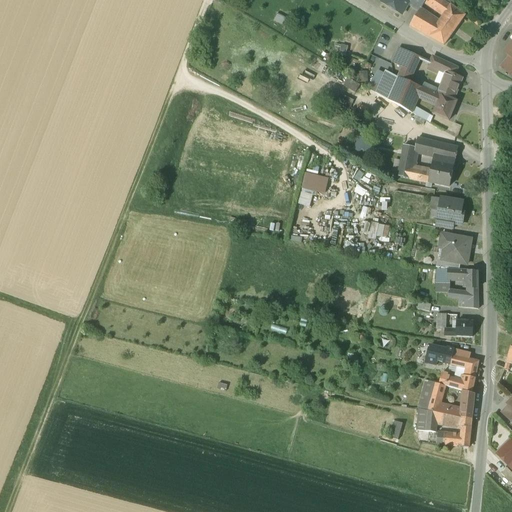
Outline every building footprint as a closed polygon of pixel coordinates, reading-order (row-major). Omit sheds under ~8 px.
[(383,0),(382,3),(388,7),(392,6),(394,8),(395,11),(402,15),(408,5),(409,6),(412,0),(383,0)] [(426,0),(412,0),(409,6),(419,11),(421,8),(425,2),(426,0)] [(448,5),(441,0),(437,0),(432,7),(448,18),(448,20),(449,21),(457,10),(456,9),(455,10),(448,5)] [(445,26),(421,8),(419,11),(410,25),(444,45),(454,31),(445,26)] [(449,21),(445,26),(454,31),(465,16),(457,10),(449,21)] [(398,49),(392,62),(399,65),(405,52),(398,49)] [(420,58),(405,52),(399,65),(403,67),(398,78),(399,78),(409,82),(420,58)] [(446,63),(433,57),(430,63),(429,66),(440,71),(443,72),(453,76),(454,75),(457,68),(446,63)] [(511,75),(511,59),(509,57),(500,67),(511,76),(511,75)] [(440,71),(429,66),(427,70),(438,74),(440,71)] [(453,76),(443,72),(442,74),(445,75),(440,88),(438,94),(453,100),(461,78),(454,75),(453,76)] [(398,78),(386,73),(380,87),(377,94),(389,101),(399,78),(398,78)] [(409,82),(399,78),(389,101),(411,113),(414,107),(418,97),(422,88),(409,82)] [(380,87),(374,83),(370,90),(377,94),(380,87)] [(453,100),(438,94),(425,88),(424,89),(422,88),(418,97),(437,106),(433,114),(449,121),(456,101),(453,100)] [(433,117),(414,107),(411,113),(430,123),(433,117)] [(381,130),(400,133),(402,121),(384,118),(381,130)] [(361,138),(353,147),(361,154),(369,144),(361,138)] [(432,142),(426,140),(426,141),(417,139),(415,148),(416,148),(415,152),(435,157),(438,143),(432,142)] [(445,145),(438,143),(435,157),(442,159),(445,145)] [(456,148),(445,145),(442,159),(454,161),(457,148),(456,148)] [(415,148),(404,146),(399,171),(398,177),(410,179),(412,169),(413,163),(415,152),(416,148),(415,148)] [(442,159),(435,157),(431,173),(429,183),(431,184),(449,187),(454,161),(442,159)] [(416,170),(412,169),(410,179),(426,183),(429,183),(431,173),(416,170)] [(316,183),(317,172),(306,171),(305,182),(316,183)] [(310,206),(312,190),(300,189),(298,204),(310,206)] [(462,204),(440,200),(437,221),(453,224),(461,226),(463,216),(460,215),(462,204)] [(453,224),(437,221),(436,228),(452,231),(453,224)] [(365,222),(362,236),(375,238),(375,235),(386,237),(388,226),(365,222)] [(471,240),(441,235),(439,249),(443,250),(442,260),(442,261),(460,264),(466,265),(471,240)] [(442,261),(442,260),(437,259),(435,268),(448,270),(459,271),(460,264),(442,261)] [(448,292),(447,280),(448,270),(435,268),(433,292),(448,292)] [(459,271),(448,270),(447,280),(461,281),(470,281),(477,282),(477,271),(459,271)] [(477,282),(470,281),(469,288),(468,295),(459,294),(454,293),(451,293),(448,292),(448,293),(448,298),(465,300),(464,308),(478,309),(477,282)] [(413,313),(433,317),(436,306),(432,305),(416,301),(413,313)] [(445,330),(445,329),(445,318),(436,318),(437,330),(445,330)] [(472,323),(456,322),(456,329),(456,337),(471,338),(472,323)] [(456,337),(456,329),(445,329),(445,330),(445,336),(456,337)] [(454,350),(430,344),(425,363),(435,366),(436,363),(450,366),(453,356),(454,350)] [(469,354),(454,350),(453,356),(468,360),(469,354)] [(368,365),(371,355),(359,352),(358,355),(353,354),(352,360),(368,365)] [(468,360),(453,356),(450,366),(457,367),(476,372),(479,362),(468,360)] [(476,372),(457,367),(454,379),(448,378),(446,386),(463,391),(472,393),(476,372)] [(511,374),(511,372),(505,369),(498,383),(505,388),(507,390),(511,385),(510,384),(511,380),(511,377),(511,374)] [(442,373),(439,384),(445,386),(446,386),(448,378),(447,377),(448,375),(442,373)] [(228,383),(218,381),(216,389),(226,391),(228,383)] [(427,381),(419,409),(428,411),(437,414),(440,405),(443,391),(445,386),(439,384),(427,381)] [(446,386),(445,386),(443,391),(462,396),(463,391),(446,386)] [(472,393),(463,391),(462,396),(462,404),(473,406),(474,394),(472,393)] [(511,398),(507,403),(510,405),(502,413),(511,422),(511,398)] [(473,406),(462,404),(461,410),(460,419),(461,419),(461,418),(472,420),(473,406)] [(461,410),(442,405),(440,414),(443,415),(460,419),(461,410)] [(426,432),(428,411),(419,409),(414,409),(412,430),(426,432)] [(436,425),(437,414),(428,411),(426,432),(435,433),(436,425)] [(460,419),(443,415),(442,425),(459,427),(460,419)] [(472,420),(461,418),(461,419),(460,419),(459,427),(471,428),(472,420)] [(403,423),(393,419),(389,437),(398,440),(403,423)] [(471,428),(459,427),(459,434),(470,436),(471,428)] [(469,449),(470,436),(459,434),(444,433),(444,437),(438,437),(437,447),(469,449)] [(511,463),(511,442),(510,441),(496,454),(509,467),(511,463)] [(511,473),(507,468),(501,474),(511,484),(511,473)]
